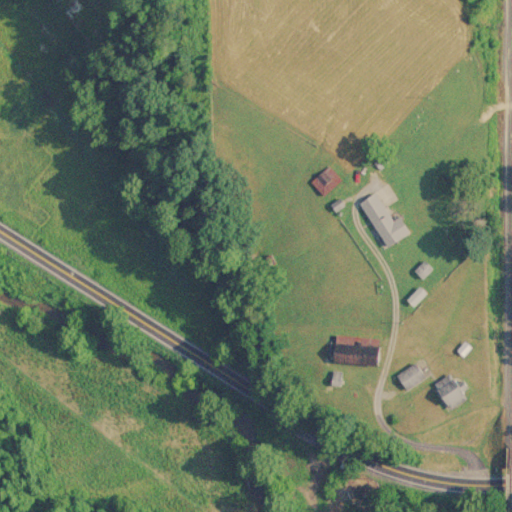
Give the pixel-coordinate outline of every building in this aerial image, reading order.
[(322,194),(338,177),(325,164),(309,181),(322,194)] [(406,231),(394,213),(389,216),(372,190),(355,201),(383,245),(406,231)] [(376,336),(330,333),(328,361),(374,365),(376,336)] [(392,375),(403,389),(422,374),(411,360),(392,375)] [(462,396),(444,372),(427,385),(444,409),(462,396)]
